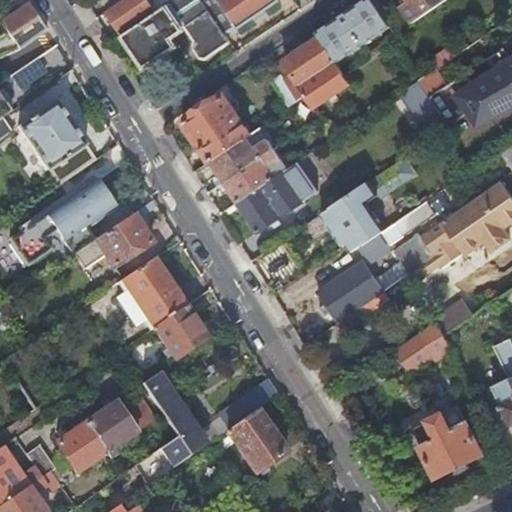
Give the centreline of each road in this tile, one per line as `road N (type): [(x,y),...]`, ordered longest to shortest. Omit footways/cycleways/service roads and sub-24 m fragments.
road 1 (residential): [(375,511),(134,128)]
road 2 (residential): [(134,128),(330,0)]
road 3 (residential): [(134,128),(55,0)]
